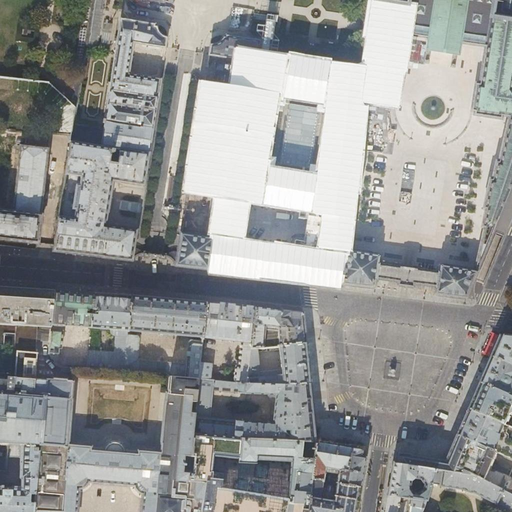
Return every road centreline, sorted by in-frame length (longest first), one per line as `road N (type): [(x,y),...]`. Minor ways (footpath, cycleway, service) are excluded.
road 1 (residential): [(333,299),(0,267)]
road 2 (residential): [(383,419),(425,420),(466,327),(479,316)]
road 3 (residential): [(333,299),(345,403),(353,413),(383,419)]
road 4 (residential): [(479,316),(333,299)]
